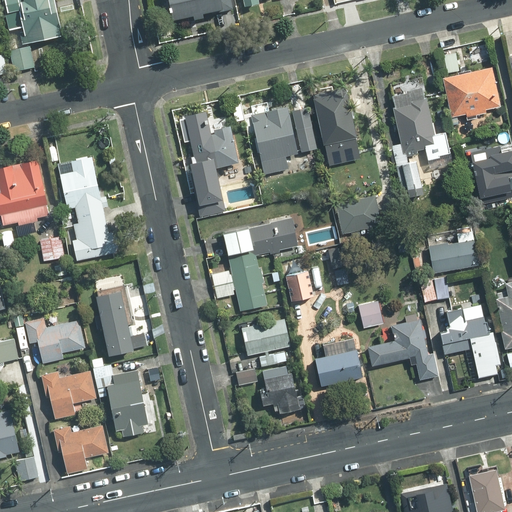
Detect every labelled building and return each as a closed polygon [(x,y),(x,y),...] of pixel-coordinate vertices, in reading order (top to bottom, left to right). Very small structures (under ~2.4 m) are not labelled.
[(5,0),(13,31),(25,28),(25,32),(22,33),(24,44),(61,35),(60,28),(61,28),(55,0),(5,0)] [(216,14),(212,0),(169,0),(170,6),(188,2),(191,16),(201,14),(201,17),(216,14)] [(35,67),(30,47),(10,51),(15,71),(35,67)] [(493,68),(445,79),(453,117),(468,114),(469,117),(487,113),(486,110),(502,106),(493,68)] [(346,88),(315,95),(326,145),(327,145),(331,165),(361,158),(356,139),(358,138),(348,92),(347,93),(346,88)] [(435,136),(427,98),(412,102),(412,105),(395,109),(403,144),(393,146),(405,199),(425,194),(418,162),(409,163),(407,155),(418,153),(418,150),(427,148),(431,168),(452,164),(446,133),(435,136)] [(246,120),(250,137),(258,135),(265,171),(288,165),(286,157),(299,154),(289,108),(282,109),(282,107),(272,109),(273,112),(253,116),(254,118),(246,120)] [(239,163),(230,122),(215,126),(216,130),(210,131),(205,109),(181,115),(201,213),(226,207),(217,167),(239,163)] [(316,147),(303,150),(309,174),(321,171),(316,147)] [(511,150),(502,153),(500,147),(473,153),(483,198),(500,194),(501,200),(511,197),(511,196),(508,178),(511,177),(511,150)] [(109,234),(92,158),(73,162),(75,173),(62,175),(69,208),(77,207),(80,223),(75,224),(78,240),(74,240),(79,260),(117,252),(113,233),(109,234)] [(48,205),(39,161),(0,169),(0,180),(3,194),(0,194),(0,212),(1,215),(2,215),(4,225),(19,222),(20,224),(38,221),(37,218),(49,215),(47,205),(48,205)] [(376,196),(337,205),(343,234),(383,226),(376,196)] [(292,218),(226,233),(243,311),(267,305),(262,283),(264,282),(261,269),(259,270),(256,255),(271,252),(272,254),(280,252),(280,250),(298,246),(292,218)] [(332,229),(310,233),(312,247),(334,243),(332,229)] [(479,266),(474,232),(459,234),(461,244),(449,245),(449,242),(430,246),(435,273),(479,266)] [(64,257),(61,237),(41,240),(45,260),(64,257)] [(331,259),(333,266),(343,264),(341,257),(331,259)] [(65,265),(56,267),(57,277),(67,275),(65,265)] [(315,297),(309,272),(288,277),(293,301),(315,297)] [(447,278),(435,279),(438,300),(450,298),(447,278)] [(421,283),(426,302),(437,299),(432,280),(421,283)] [(216,287),(218,297),(234,294),(232,283),(216,287)] [(511,347),(511,283),(508,284),(509,292),(497,294),(505,331),(503,331),(507,349),(511,347)] [(131,336),(122,293),(98,298),(110,356),(134,351),(134,349),(148,346),(145,333),(131,336)] [(384,323),(379,302),(360,306),(364,327),(384,323)] [(486,324),(484,317),(465,321),(462,308),(448,311),(452,329),(442,331),(447,354),(473,348),(480,378),(499,374),(497,365),(501,364),(494,332),(491,333),(489,323),(486,324)] [(438,376),(434,354),(429,355),(425,339),(428,338),(426,331),(424,331),(421,320),(419,321),(417,314),(407,316),(408,322),(393,326),(397,342),(370,348),(374,366),(411,358),(412,365),(418,363),(422,380),(438,376)] [(93,315),(84,317),(87,329),(95,327),(93,315)] [(64,358),(62,353),(86,347),(80,321),(49,328),(46,329),(45,322),(44,319),(26,323),(30,343),(36,342),(39,341),(40,346),(44,363),(64,358)] [(285,320),(243,329),(249,356),(291,346),(285,320)] [(14,339),(0,342),(0,362),(19,358),(14,339)] [(364,378),(355,339),(324,346),(327,357),(318,359),(323,385),(364,378)] [(286,352),(261,357),(263,367),(288,361),(286,352)] [(148,425),(138,371),(114,376),(111,365),(94,368),(98,388),(109,386),(118,431),(123,430),(124,437),(144,432),(143,426),(148,425)] [(298,398),(293,374),(289,375),(287,365),(264,371),(268,389),(261,390),(265,406),(275,404),(275,407),(280,406),(281,414),(306,408),(304,397),(298,398)] [(256,369),(237,372),(240,385),(258,382),(256,369)] [(96,398),(90,372),(60,379),(59,372),(43,375),(47,398),(51,397),(56,419),(75,415),(73,403),(96,398)] [(20,452),(10,411),(0,413),(0,457),(6,456),(6,455),(20,452)] [(108,453),(102,426),(72,433),(71,426),(55,430),(60,452),(63,451),(68,473),(88,469),(85,458),(108,453)] [(39,477),(34,458),(32,458),(31,451),(21,453),(23,460),(17,461),(21,481),(39,477)] [(494,511),(494,510),(506,507),(497,468),(471,474),(480,511),(478,511),(494,511)] [(453,508),(447,483),(402,492),(406,511),(452,511),(451,508),(453,508)]
